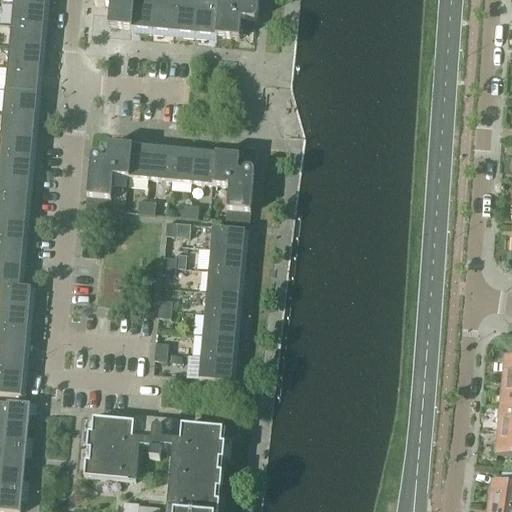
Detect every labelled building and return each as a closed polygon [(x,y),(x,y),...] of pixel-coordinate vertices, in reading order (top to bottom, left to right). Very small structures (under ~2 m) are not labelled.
[(13,0),(13,5),(49,8),(50,0),(13,0)] [(108,29),(131,31),(133,0),(94,0),(94,4),(94,5),(95,6),(95,7),(96,8),(97,8),(110,10),(108,29)] [(152,37),(155,2),(138,0),(133,0),(131,31),(137,32),(141,36),(152,37)] [(234,0),(234,9),(220,7),(217,39),(239,41),(241,22),(253,23),(254,23),(255,22),(256,22),(257,21),(257,20),(258,19),(259,0),(234,0)] [(177,3),(155,2),(152,37),(163,38),(168,35),(174,35),(177,3)] [(198,5),(177,3),(174,35),(180,36),(184,40),(195,41),(198,5)] [(13,5),(11,27),(43,30),(44,25),(48,21),(49,8),(13,5)] [(217,39),(220,7),(198,5),(195,41),(206,42),(211,39),(215,39),(217,39)] [(43,30),(11,27),(9,48),(45,52),(46,41),(43,37),(43,30)] [(44,64),(45,52),(9,48),(7,70),(39,73),(40,68),(44,64)] [(42,85),(39,80),(39,73),(7,70),(0,69),(0,91),(5,92),(41,95),(42,85)] [(41,95),(5,92),(3,114),(35,116),(36,112),(40,108),(41,95)] [(3,114),(1,135),(37,139),(38,128),(35,124),(35,116),(3,114)] [(37,139),(1,135),(0,148),(0,157),(31,160),(32,155),(36,151),(37,139)] [(149,183),(153,147),(141,146),(137,149),(108,147),(107,162),(103,162),(103,161),(102,160),(101,159),(100,158),(98,157),(97,156),(95,156),(94,157),(92,158),(92,159),(91,160),(91,162),(86,212),(110,215),(113,180),(149,183)] [(164,148),(153,147),(149,183),(171,185),(174,153),(168,152),(164,148)] [(174,153),(171,185),(192,187),(196,151),(184,150),(180,153),(174,153)] [(196,151),(192,187),(228,190),(225,225),(249,228),(254,177),(254,175),(253,174),(253,173),(252,172),(251,171),(250,171),(248,170),(247,170),(245,171),(244,171),(243,172),(243,173),(242,174),(242,175),(238,174),(239,159),(217,157),(211,156),(207,152),(196,151)] [(31,160),(0,157),(0,178),(33,182),(34,171),(31,167),(31,160)] [(0,178),(0,200),(27,203),(28,198),(32,194),(33,182),(0,178)] [(0,200),(0,222),(29,225),(31,214),(27,210),(27,203),(0,200)] [(146,218),(147,205),(139,204),(137,217),(146,218)] [(147,205),(146,218),(155,219),(156,206),(147,205)] [(189,222),(190,209),(181,208),(180,221),(189,222)] [(190,209),(189,222),(198,223),(199,210),(190,209)] [(0,222),(0,244),(23,247),(24,240),(28,237),(29,225),(0,222)] [(187,238),(187,228),(167,227),(166,240),(175,241),(175,237),(187,238)] [(212,230),(211,252),(247,255),(248,245),(244,240),(245,233),(212,230)] [(0,244),(0,266),(26,269),(27,257),(23,253),(23,247),(0,244)] [(247,255),(211,252),(209,274),(241,277),(241,271),(246,267),(247,255)] [(163,270),(176,271),(186,272),(187,259),(177,257),(177,263),(164,261),(163,270)] [(26,269),(0,266),(0,288),(20,290),(20,289),(20,283),(25,280),(26,269)] [(176,271),(163,270),(162,279),(175,280),(176,271)] [(241,277),(209,274),(207,296),(243,299),(244,287),(240,283),(241,277)] [(0,288),(0,310),(34,313),(35,301),(31,297),(32,290),(20,289),(20,290),(0,288)] [(243,299),(207,296),(205,317),(237,320),(237,314),(242,310),(243,299)] [(173,305),(160,304),(159,313),(172,314),(173,305)] [(0,310),(0,331),(28,334),(29,328),(33,324),(34,313),(0,310)] [(171,323),(172,314),(159,313),(158,322),(171,323)] [(205,317),(203,339),(239,342),(240,330),(236,326),(237,320),(205,317)] [(28,334),(0,331),(0,353),(30,356),(31,344),(27,340),(28,334)] [(239,342),(203,339),(201,361),(233,363),(233,357),(238,353),(239,342)] [(169,348),(156,347),(155,355),(168,357),(169,348)] [(30,356),(0,353),(0,374),(24,377),(25,371),(29,367),(30,356)] [(168,365),(168,357),(155,355),(155,364),(168,365)] [(185,360),(173,359),(172,367),(184,368),(185,360)] [(233,363),(201,361),(199,382),(231,385),(235,385),(236,373),(232,369),(233,363)] [(24,377),(0,374),(0,396),(26,399),(27,387),(24,383),(24,377)] [(511,385),(504,384),(502,408),(511,409),(511,385)] [(0,425),(30,428),(31,416),(37,417),(38,407),(0,403),(0,425)] [(511,409),(502,408),(500,431),(511,432),(511,409)] [(219,511),(220,505),(216,505),(217,493),(221,493),(223,476),(219,476),(220,464),(224,464),(225,447),(222,447),(223,432),(183,429),(184,422),(134,418),(134,424),(94,421),(94,422),(93,435),(89,434),(87,451),(91,452),(90,464),(86,463),(84,480),(136,485),(140,448),(151,450),(150,462),(160,463),(162,450),(173,452),(167,511),(219,511)] [(0,425),(0,447),(34,450),(35,442),(29,441),(30,428),(0,425)] [(511,432),(500,431),(497,456),(511,456),(511,432)] [(0,447),(0,469),(26,472),(27,459),(33,460),(34,450),(0,447)] [(0,469),(0,491),(30,494),(31,484),(25,484),(26,472),(0,469)] [(493,483),(489,509),(511,511),(511,477),(503,476),(502,485),(493,483)] [(30,494),(0,491),(0,511),(22,511),(23,502),(29,503),(30,494)]
